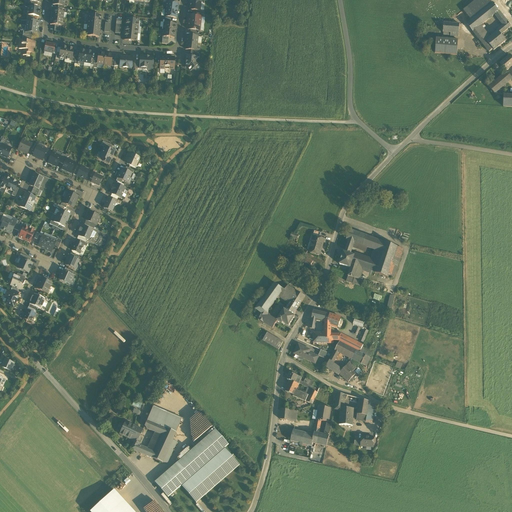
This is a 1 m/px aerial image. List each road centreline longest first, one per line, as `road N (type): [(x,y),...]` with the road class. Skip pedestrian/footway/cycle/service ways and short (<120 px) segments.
road 1 (residential): [(395,152),(343,210),(319,293),(291,336),(251,511)]
road 2 (track): [(359,123),(133,113),(0,87)]
road 3 (residential): [(0,323),(169,511)]
road 4 (residential): [(47,0),(43,35),(179,51),(184,0)]
road 5 (residential): [(340,0),(351,110),(395,152)]
road 6 (residential): [(511,46),(395,152)]
